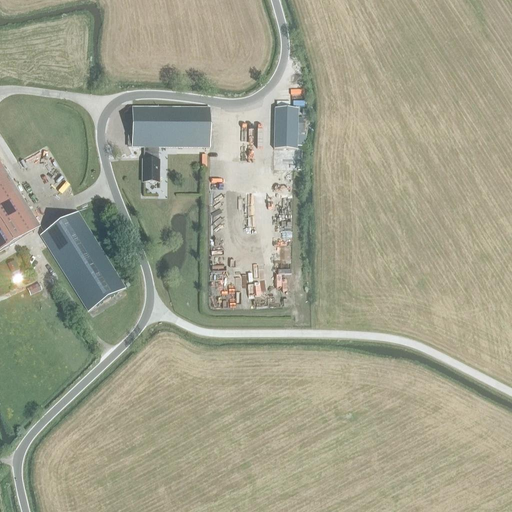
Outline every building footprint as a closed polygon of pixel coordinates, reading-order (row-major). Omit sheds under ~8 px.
[(209,109),(132,108),(132,135),(128,135),(127,148),(132,148),(143,149),(143,161),(142,161),(142,184),(158,184),(158,161),(157,161),(158,149),(209,149),(209,109)] [(298,150),(297,109),(274,109),(273,150),(298,150)] [(0,251),(37,229),(0,168),(0,251)] [(125,289),(77,213),(64,221),(62,218),(44,229),(46,232),(40,236),(87,313),(125,289)] [(13,273),(20,270),(15,260),(9,263),(13,273)] [(41,291),(38,284),(27,290),(30,296),(41,291)]
